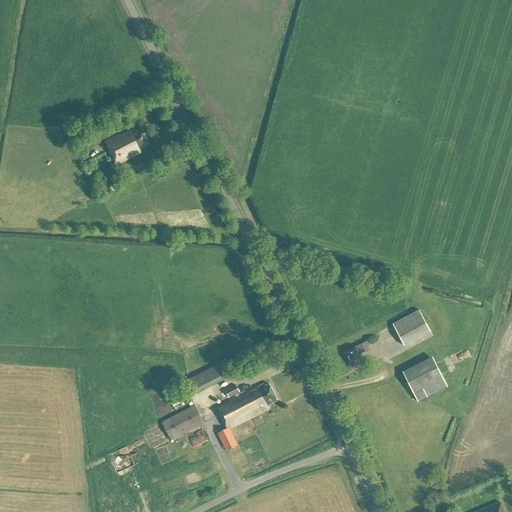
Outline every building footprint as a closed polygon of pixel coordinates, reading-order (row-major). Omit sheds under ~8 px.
[(149,146),(141,130),(137,132),(136,130),(120,137),(120,136),(105,143),(109,152),(115,166),(140,153),(139,151),(149,146)] [(405,346),(432,332),(420,310),(393,324),(405,346)] [(366,353),(372,350),(367,341),(345,353),(352,368),(363,362),(359,355),(365,352),(366,353)] [(418,402),(448,387),(434,360),(405,376),(418,402)] [(226,380),(218,365),(189,380),(197,395),(226,380)] [(278,401),(269,385),(265,387),(264,385),(247,393),(246,392),(238,396),(237,394),(239,393),(236,386),(225,391),(229,398),(237,394),(238,396),(216,407),(221,415),(220,415),(227,429),(218,434),(227,451),(238,446),(229,429),(269,409),(267,406),(278,401)] [(172,441),(204,424),(195,406),(162,423),(172,441)] [(117,472),(134,465),(127,446),(109,453),(117,472)] [(117,472),(119,476),(136,471),(134,466),(117,472)] [(503,511),(500,502),(476,511),(503,511)]
